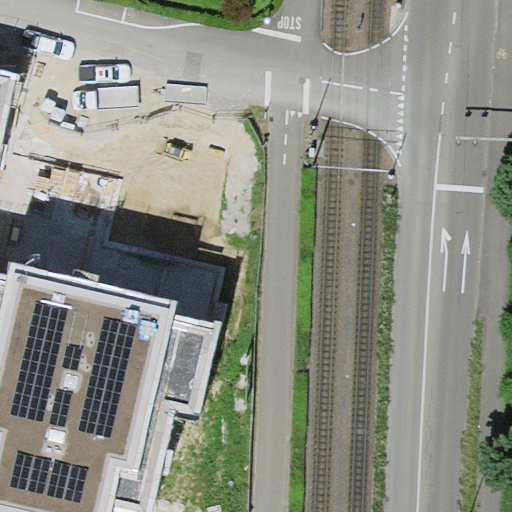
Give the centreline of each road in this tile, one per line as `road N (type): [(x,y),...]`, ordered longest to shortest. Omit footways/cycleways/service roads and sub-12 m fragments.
road 1 (primary): [(444,98),(429,511)]
road 2 (residential): [(0,0),(286,72)]
road 3 (residential): [(286,72),(444,98)]
